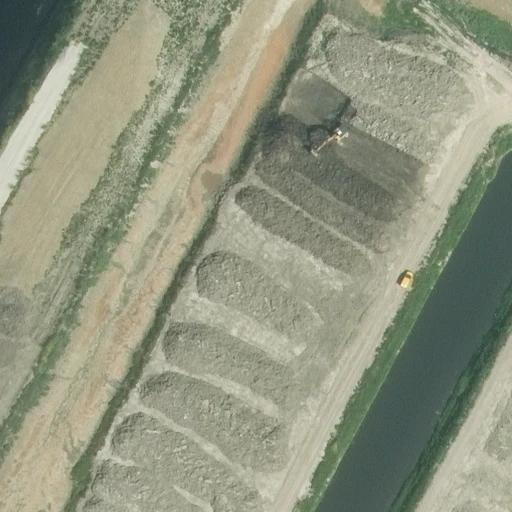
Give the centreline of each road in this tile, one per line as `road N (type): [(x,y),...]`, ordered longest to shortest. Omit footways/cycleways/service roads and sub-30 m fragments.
road 1 (track): [(273,511),(482,124),(511,110)]
road 2 (track): [(511,351),(427,511)]
